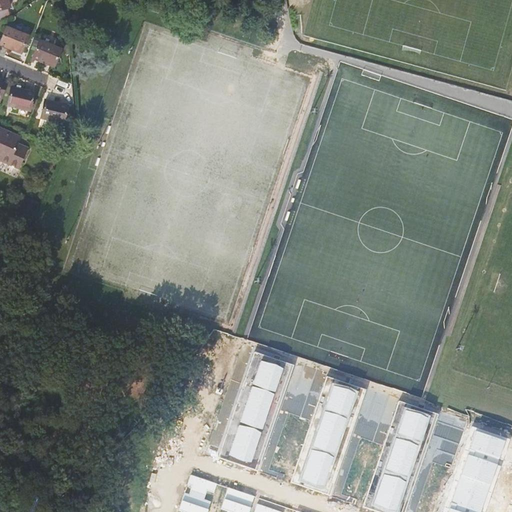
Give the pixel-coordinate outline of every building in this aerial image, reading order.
[(0,0),(0,11),(7,9),(9,8),(6,0),(0,0)] [(0,19),(10,16),(7,9),(0,11),(0,19)] [(28,37),(7,29),(0,44),(0,46),(21,55),(28,37)] [(61,50),(40,42),(33,58),(54,67),(61,50)] [(34,94),(12,88),(7,106),(30,111),(34,94)] [(67,106),(45,101),(41,118),(43,118),(64,123),(67,106)] [(64,123),(43,118),(40,126),(60,131),(64,123)] [(21,137),(0,128),(0,160),(18,169),(27,148),(17,144),(21,137)] [(29,200),(25,210),(28,212),(35,215),(39,205),(29,200)] [(35,215),(28,212),(23,223),(29,227),(35,215)] [(221,448),(225,450),(257,353),(253,352),(221,448)] [(236,464),(257,471),(261,461),(257,460),(289,364),(257,353),(225,450),(221,448),(218,458),(236,464)] [(257,460),(261,461),(293,365),(289,364),(257,460)] [(293,473),(297,474),(329,378),(325,376),(293,473)] [(310,489),(330,496),(333,486),(329,485),(361,388),(329,378),(297,474),(293,473),(290,482),(310,489)] [(329,485),(333,486),(365,389),(361,388),(329,485)] [(366,497),(370,499),(401,402),(398,401),(366,497)] [(377,511),(404,511),(405,511),(401,510),(433,413),(401,402),(370,499),(366,497),(362,507),(377,511)] [(433,413),(401,510),(405,511),(437,414),(433,413)] [(471,426),(444,507),(448,509),(475,428),(471,426)] [(480,511),(496,465),(498,458),(505,438),(475,428),(448,509),(444,507),(442,511),(480,511)] [(505,438),(498,458),(502,460),(509,440),(505,438)] [(496,465),(480,511),(484,511),(500,466),(496,465)] [(207,511),(211,502),(204,499),(207,490),(214,493),(217,484),(191,475),(188,484),(192,486),(189,494),(185,493),(179,510),(183,511),(207,511)] [(233,489),(228,488),(221,508),(228,511),(227,511),(248,511),(254,496),(247,494),(240,492),(233,489)]
